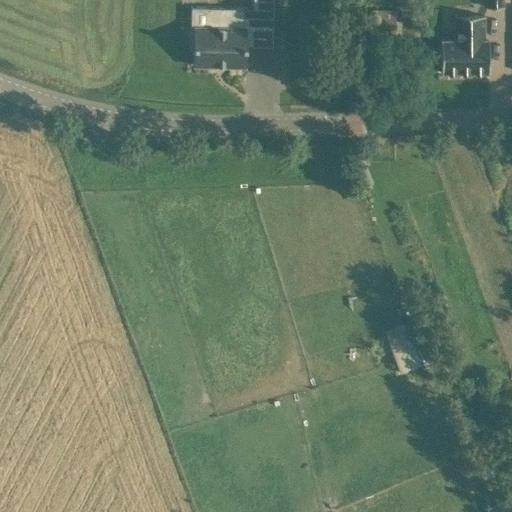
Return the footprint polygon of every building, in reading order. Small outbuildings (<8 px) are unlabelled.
[(193,65),(245,66),(245,46),(272,46),(272,0),(254,0),(254,9),(207,8),(206,27),(195,27),(194,27),(193,32),(189,32),(189,50),(193,50),(193,65)] [(372,12),(371,41),(395,42),(396,13),(372,12)] [(400,19),(400,41),(401,41),(419,41),(420,13),(401,13),(400,19)] [(484,40),(484,15),(454,15),(454,40),(440,40),(440,72),(488,72),(488,39),(484,40)] [(386,322),(403,368),(420,362),(403,315),(386,322)] [(408,320),(415,344),(422,342),(415,318),(408,320)] [(496,458),(477,465),(482,481),(502,474),(496,458)]
